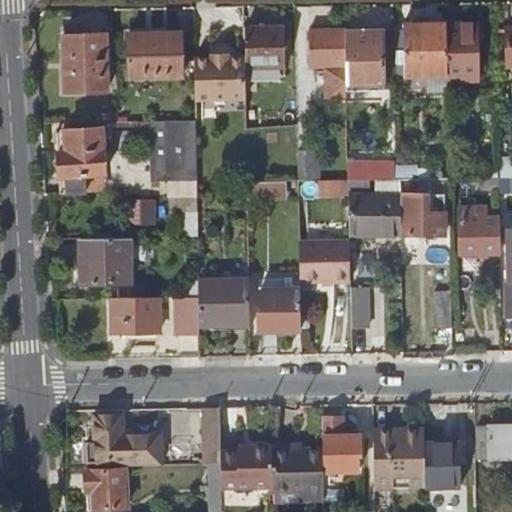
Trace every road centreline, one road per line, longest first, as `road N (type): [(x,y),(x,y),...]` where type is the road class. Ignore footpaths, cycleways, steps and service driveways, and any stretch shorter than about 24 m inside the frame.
road 1 (residential): [(511,377),(26,386)]
road 2 (residential): [(1,0),(26,386)]
road 3 (residential): [(26,386),(34,511)]
